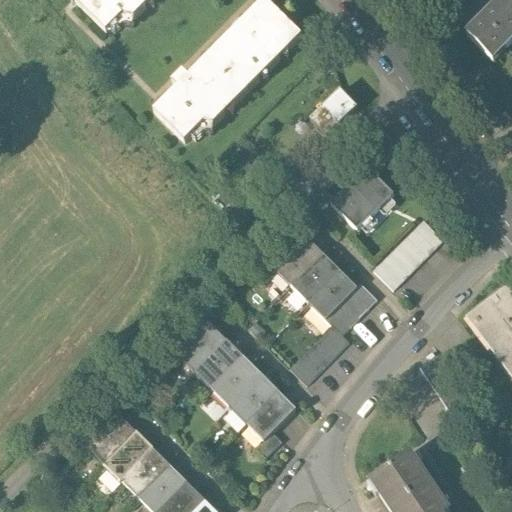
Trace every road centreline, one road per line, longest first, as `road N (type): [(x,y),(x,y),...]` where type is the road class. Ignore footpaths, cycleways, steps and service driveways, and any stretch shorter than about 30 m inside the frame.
road 1 (residential): [(511,232),(394,356),(316,455)]
road 2 (secondary): [(355,0),(511,214)]
